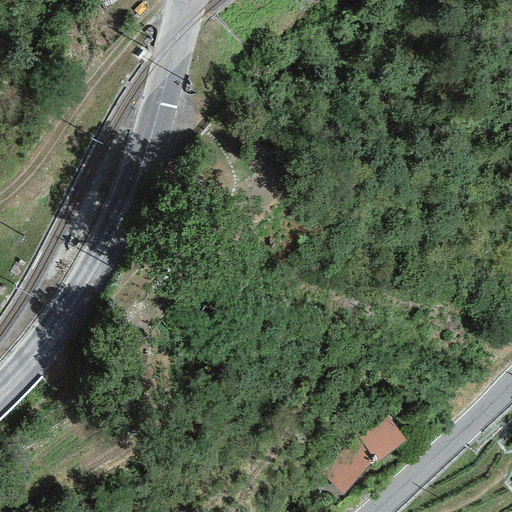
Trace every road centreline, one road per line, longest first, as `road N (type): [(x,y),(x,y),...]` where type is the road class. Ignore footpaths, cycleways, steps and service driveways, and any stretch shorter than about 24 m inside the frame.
road 1 (secondary): [(186,0),(116,229),(68,310),(0,391)]
road 2 (track): [(0,199),(56,139),(100,69),(151,13),(178,0)]
road 3 (residential): [(374,511),(511,383)]
